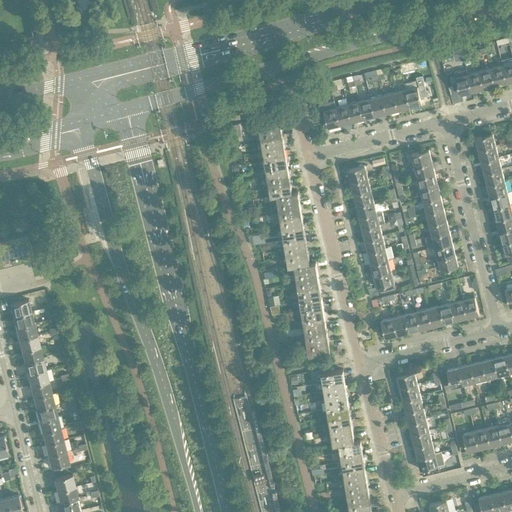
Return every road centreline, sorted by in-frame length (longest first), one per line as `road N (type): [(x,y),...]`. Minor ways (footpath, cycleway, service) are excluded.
road 1 (secondary): [(227,511),(132,133),(119,110)]
road 2 (secondary): [(81,120),(197,511)]
road 3 (secondary): [(119,110),(508,0)]
road 4 (secondary): [(382,0),(88,75)]
road 5 (residential): [(497,330),(445,120)]
road 6 (residential): [(361,364),(309,156)]
road 7 (residential): [(445,120),(309,156)]
road 8 (residential): [(361,364),(497,330)]
road 9 (residential): [(393,496),(361,364)]
road 10 (residential): [(393,496),(511,466)]
